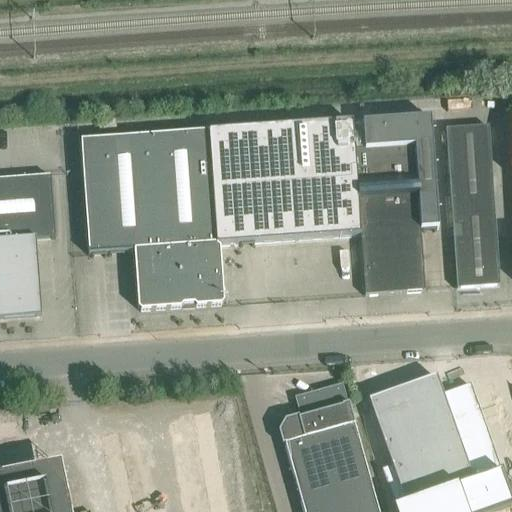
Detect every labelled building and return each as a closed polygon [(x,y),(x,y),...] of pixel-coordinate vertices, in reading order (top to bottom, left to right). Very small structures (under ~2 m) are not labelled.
[(483,87),(450,91),(452,102),(484,99),(483,87)] [(330,91),(331,120),(351,119),(350,91),(330,91)] [(361,131),(351,131),(354,179),(359,238),(364,298),(424,294),(419,232),(437,231),(428,120),(373,124),(360,125),(361,131)] [(207,134),(79,143),(80,154),(88,257),(133,254),(137,311),(140,314),(176,311),(220,308),(223,305),(219,251),(216,248),(359,238),(354,179),(351,131),(350,125),(207,134)] [(488,129),(446,132),(456,291),(499,288),(491,178),(488,129)] [(0,324),(41,321),(35,242),(55,240),(50,179),(0,182),(0,324)] [(511,511),(511,509),(499,475),(473,484),(435,379),(368,403),(405,508),(395,511),(511,511)] [(511,416),(511,399),(486,386),(479,399),(511,416)] [(284,423),(277,434),(281,447),(283,446),(301,511),(377,511),(348,407),(346,408),(340,389),(296,401),(301,420),(298,421),(297,419),(284,423)] [(229,511),(197,398),(150,402),(157,511),(229,511)] [(93,511),(86,407),(0,412),(0,511),(93,511)]
